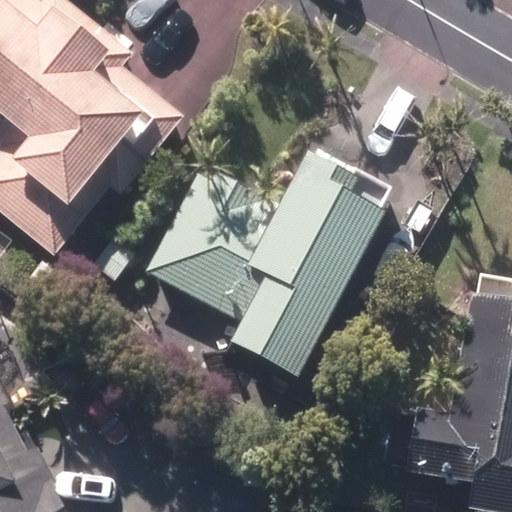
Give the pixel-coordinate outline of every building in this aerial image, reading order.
[(0,0),(0,226),(51,268),(107,199),(120,210),(183,133),(120,81),(131,67),(50,0),(47,0),(38,13),(21,0),(0,0)] [(145,278),(239,326),(222,360),(288,395),(386,203),(385,203),(350,184),(303,160),(276,214),(198,174),(145,278)] [(88,274),(109,290),(131,260),(110,245),(88,274)] [(24,290),(51,309),(66,287),(41,268),(24,290)] [(464,511),(511,511),(511,317),(468,310),(448,427),(416,422),(405,484),(468,495),(464,511)] [(0,511),(47,511),(40,499),(45,496),(27,461),(17,467),(0,436),(0,416),(2,415),(0,410),(0,511)]
